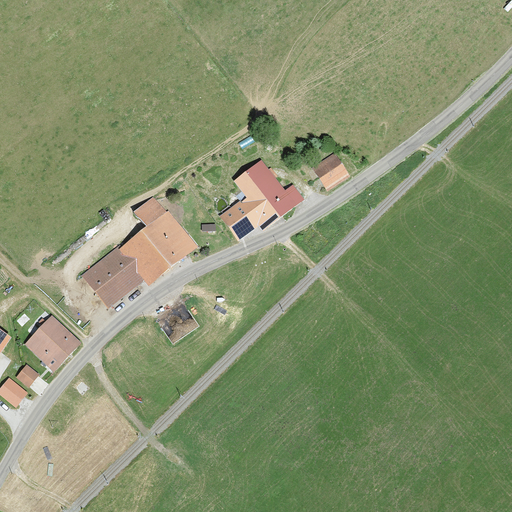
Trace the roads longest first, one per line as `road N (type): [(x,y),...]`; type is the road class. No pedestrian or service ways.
road 1 (tertiary): [(0,477),(45,402),(128,314),(198,268),(312,214),(413,144),(511,55)]
road 2 (track): [(179,462),(117,398),(91,349)]
